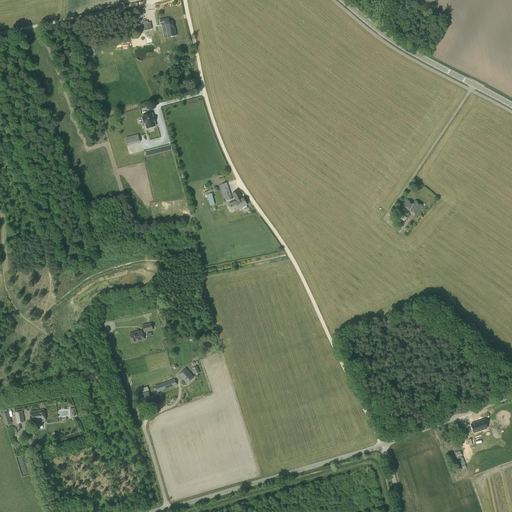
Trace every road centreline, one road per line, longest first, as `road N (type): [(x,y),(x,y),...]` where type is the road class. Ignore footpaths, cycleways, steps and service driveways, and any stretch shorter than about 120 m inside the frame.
road 1 (track): [(381,445),(291,256),(221,144),(182,0)]
road 2 (unclassified): [(158,510),(381,445)]
road 3 (tertiary): [(511,106),(418,56),(343,0)]
road 4 (track): [(0,34),(149,0)]
road 5 (unclassified): [(381,445),(511,396)]
